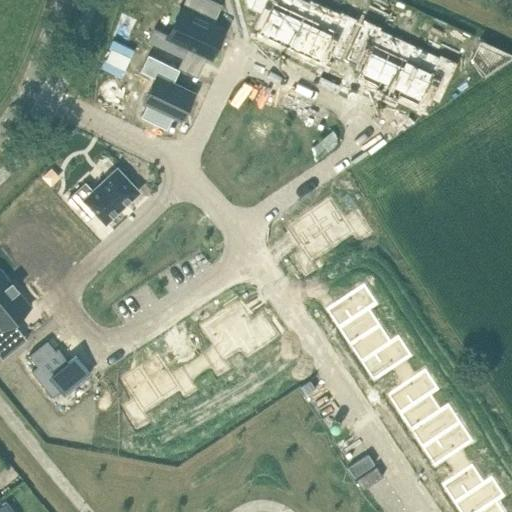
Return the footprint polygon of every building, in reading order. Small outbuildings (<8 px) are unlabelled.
[(154,26),(148,39),(184,56),(189,47),(200,52),(203,44),(213,49),(216,44),(225,26),(227,27),(228,25),(215,20),(223,3),(217,0),(197,0),(180,38),(175,36),(154,26)] [(245,0),(248,6),(266,14),(258,31),(289,45),(310,0),(245,0)] [(315,0),(310,0),(289,45),(320,60),(324,51),(340,58),(359,18),(342,10),(341,12),(315,0)] [(366,17),(347,57),(363,65),(359,74),(379,83),(377,86),(388,91),(412,40),(383,26),(383,25),(366,17)] [(471,58),(483,77),(498,68),(511,58),(511,52),(480,38),(471,58)] [(412,40),(388,91),(399,96),(401,93),(420,103),(425,94),(441,101),(460,61),(442,53),(442,54),(412,40)] [(148,53),(140,69),(154,76),(142,101),(147,103),(141,116),(167,128),(173,116),(182,120),(197,91),(174,80),(180,68),(148,53)] [(86,182),(68,198),(87,219),(97,211),(106,221),(139,190),(118,167),(93,190),(86,182)] [(331,197),(309,212),(332,247),(354,232),(359,240),(370,233),(356,212),(345,219),(331,197)] [(309,212),(287,226),(302,248),(291,255),(305,276),(316,269),(311,261),(332,247),(309,212)] [(82,242),(83,241),(59,215),(58,216),(58,217),(25,247),(24,248),(48,274),(49,272),(61,261),(61,262),(70,254),(70,253),(82,242)] [(0,348),(4,345),(0,340),(0,323),(17,309),(18,310),(29,301),(24,294),(8,275),(9,274),(8,273),(6,274),(0,266),(0,258),(4,256),(0,250),(0,348)] [(408,272),(397,279),(402,286),(412,279),(408,272)] [(412,279),(402,286),(406,293),(417,286),(412,279)] [(369,308),(356,289),(327,309),(339,328),(369,308)] [(238,301),(219,313),(241,346),(260,334),(265,342),(276,335),(262,314),(252,321),(238,301)] [(435,303),(425,310),(429,317),(439,310),(435,303)] [(380,325),(369,308),(339,328),(344,335),(345,337),(346,337),(351,344),(380,325)] [(439,310),(429,317),(434,323),(444,317),(439,310)] [(219,313),(201,326),(214,346),(203,353),(217,374),(228,367),(223,359),(241,346),(219,313)] [(391,342),(380,325),(351,344),(355,352),(357,354),(356,354),(360,359),(362,361),(391,342)] [(457,337),(447,343),(451,350),(461,344),(457,337)] [(56,349),(48,338),(29,353),(37,364),(31,369),(53,396),(61,390),(64,394),(93,371),(77,351),(76,351),(67,359),(58,347),(56,349)] [(404,361),(391,342),(362,361),(363,364),(365,367),(368,371),(373,378),(373,379),(374,380),(376,379),(404,361)] [(158,354),(139,366),(161,399),(180,387),(185,395),(196,388),(182,367),(172,374),(158,354)] [(139,366),(120,379),(134,399),(123,406),(137,427),(148,420),(143,412),(161,399),(139,366)] [(400,413),(430,393),(418,374),(388,394),(400,413)] [(480,382),(470,388),(474,395),(484,389),(480,382)] [(441,410),(430,393),(400,413),(405,420),(407,422),(412,430),(441,410)] [(488,394),(478,401),(482,407),(492,401),(488,394)] [(492,401),(482,407),(487,414),(497,407),(492,401)] [(453,427),(441,410),(412,430),(414,434),(417,437),(416,437),(418,439),(421,444),(423,447),(453,427)] [(106,437),(109,418),(98,415),(93,441),(105,443),(106,437)] [(465,446),(453,427),(423,447),(424,449),(435,466),(465,446)] [(485,483),(472,464),(442,484),(455,503),(485,483)] [(477,511),(496,500),(485,483),(455,503),(460,510),(461,511),(477,511)] [(504,511),(496,500),(477,511),(504,511)]
